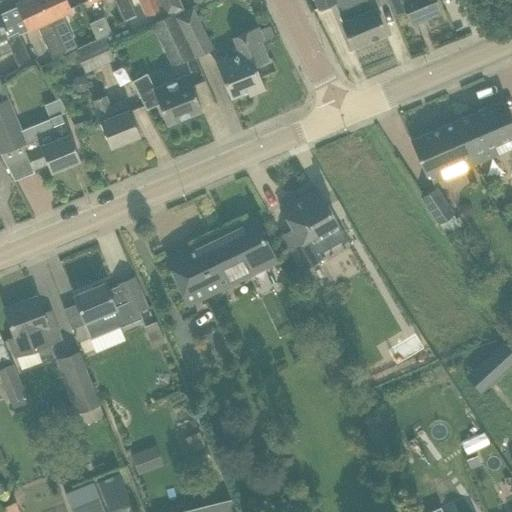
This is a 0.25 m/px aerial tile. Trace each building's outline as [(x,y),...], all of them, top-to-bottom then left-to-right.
[(49,19),(39,0),(19,0),(15,2),(28,29),(37,25),(52,57),(64,52),(54,31),(49,19)] [(65,0),(39,0),(49,19),(70,9),(65,0)] [(113,0),(115,2),(116,2),(124,19),(134,15),(127,0),(113,0)] [(138,0),(146,16),(160,9),(161,8),(157,0),(138,0)] [(157,0),(161,8),(160,9),(163,16),(172,12),(173,13),(182,9),(177,0),(157,0)] [(385,34),(375,10),(379,9),(375,0),(313,0),(318,10),(333,3),(352,48),(385,34)] [(439,11),(434,0),(386,0),(393,17),(406,12),(410,23),(439,11)] [(192,8),(174,16),(175,18),(194,54),(195,57),(213,48),(192,8)] [(172,12),(163,16),(151,23),(163,47),(173,43),(182,60),(194,54),(175,18),(174,16),(173,13),(172,12)] [(89,23),(97,39),(104,35),(111,32),(104,16),(89,23)] [(65,26),(54,31),(64,52),(75,47),(65,26)] [(268,60),(260,42),(263,41),(257,27),(232,37),(239,54),(228,59),(227,54),(214,59),(230,98),(247,92),(248,96),(264,89),(255,66),(268,60)] [(5,37),(18,67),(30,60),(18,32),(5,37)] [(104,35),(97,39),(97,40),(75,50),(85,73),(115,59),(104,35)] [(147,109),(147,108),(158,104),(166,124),(201,110),(186,74),(154,87),(146,73),(131,81),(146,110),(147,109)] [(0,153),(26,142),(0,80),(0,153)] [(99,122),(102,129),(109,147),(139,135),(125,100),(109,107),(104,95),(92,100),(101,121),(99,122)] [(47,119),(46,119),(54,139),(25,152),(32,169),(46,163),(50,172),(54,170),(56,172),(64,169),(64,166),(79,160),(68,131),(67,131),(59,112),(65,109),(57,99),(41,105),(47,119)] [(511,123),(502,101),(456,120),(474,163),(497,153),(494,145),(511,137),(511,123)] [(474,163),(456,120),(410,140),(425,175),(428,174),(432,182),(442,177),(439,169),(462,159),(465,167),(474,163)] [(420,197),(439,224),(453,214),(434,187),(420,197)] [(291,229),(281,235),(291,252),(301,269),(319,259),(307,238),(319,232),(336,222),(317,189),(293,202),(291,200),(279,207),(291,229)] [(167,261),(176,279),(188,303),(275,261),(254,218),(167,261)] [(138,310),(145,308),(133,278),(118,284),(119,286),(108,290),(104,282),(73,295),(83,321),(84,321),(90,337),(118,325),(119,327),(141,318),(138,310)] [(14,337),(10,339),(16,354),(59,338),(49,312),(42,315),(36,298),(4,310),(14,337)] [(156,322),(144,327),(152,347),(164,342),(156,322)] [(414,333),(387,349),(395,362),(411,353),(421,347),(422,346),(414,333)] [(511,349),(503,341),(477,365),(492,381),(511,362),(511,349)] [(340,355),(320,364),(327,378),(346,369),(340,355)] [(11,400),(17,415),(31,410),(12,364),(0,369),(0,384),(7,402),(11,400)] [(64,386),(74,413),(98,405),(88,378),(64,386)] [(198,432),(183,438),(189,452),(203,446),(198,432)] [(132,452),(138,472),(162,463),(156,443),(132,452)] [(476,455),(465,459),(469,468),(480,464),(476,455)] [(95,483),(73,491),(80,511),(102,503),(95,483)] [(232,498),(189,509),(190,511),(236,511),(237,511),(232,498)]
